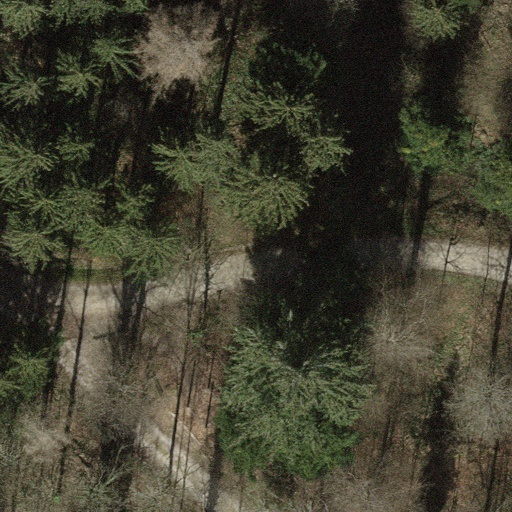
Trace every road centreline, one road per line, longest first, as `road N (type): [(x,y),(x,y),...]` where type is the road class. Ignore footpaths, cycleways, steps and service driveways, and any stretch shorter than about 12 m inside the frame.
road 1 (track): [(43,317),(330,260),(473,249),(511,264)]
road 2 (track): [(0,280),(248,511)]
